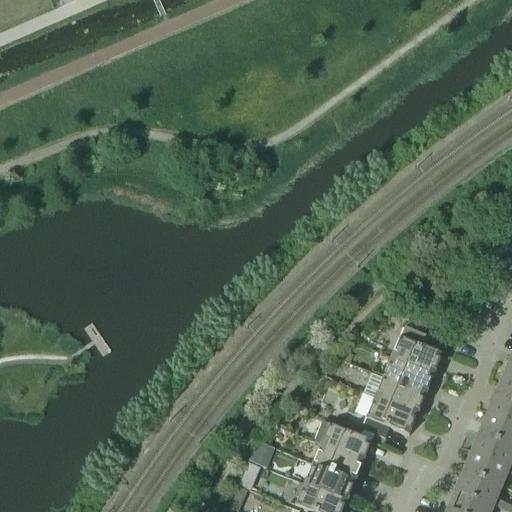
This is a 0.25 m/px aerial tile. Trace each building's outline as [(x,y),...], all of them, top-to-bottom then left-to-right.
[(433,378),(441,358),(399,340),(390,361),(428,376),(433,378)] [(511,359),(510,359),(502,379),(511,382),(511,359)] [(433,378),(428,376),(390,361),(382,380),(424,398),(433,378)] [(511,382),(502,379),(494,397),(511,404),(511,382)] [(424,398),(382,380),(374,400),(412,416),(416,418),(424,398)] [(511,404),(494,397),(486,416),(511,427),(511,404)] [(416,418),(412,416),(374,400),(358,439),(370,444),(373,437),(384,441),(388,430),(407,438),(416,418)] [(511,427),(486,416),(478,435),(511,449),(511,427)] [(370,444),(358,439),(317,422),(308,443),(319,447),(357,463),(362,465),(370,444)] [(511,464),(511,462),(511,449),(478,435),(470,454),(511,471),(511,464)] [(362,465),(357,463),(319,447),(311,467),(353,485),(362,465)] [(511,471),(470,454),(462,473),(501,489),(506,476),(511,478),(511,471)] [(353,485),(311,467),(303,487),(341,503),(345,505),(353,485)] [(462,473),(455,491),(493,508),(501,511),(509,511),(511,508),(495,502),(501,489),(462,473)] [(342,511),(345,505),(341,503),(303,487),(294,507),(305,511),(342,511)] [(491,511),(493,508),(455,491),(450,505),(447,510),(451,511),(491,511)]
